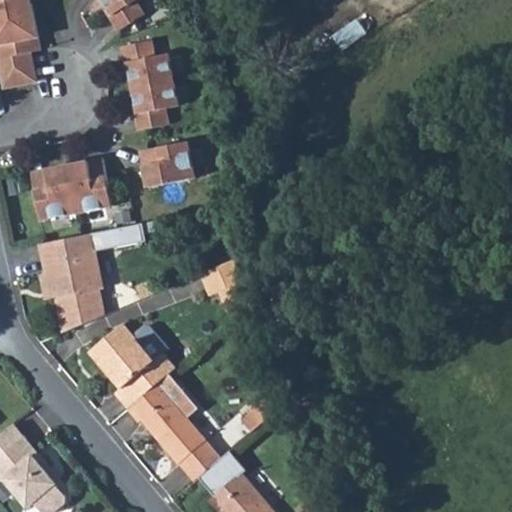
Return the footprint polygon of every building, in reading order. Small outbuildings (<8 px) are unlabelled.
[(31,0),(0,6),(0,62),(5,88),(38,82),(32,52),(41,50),(31,0)] [(103,0),(113,15),(111,16),(120,31),(145,15),(137,1),(138,0),(103,0)] [(337,33),(344,45),(368,30),(361,19),(337,33)] [(153,41),(123,46),(127,63),(129,63),(134,88),(175,80),(169,54),(156,57),(153,41)] [(175,80),(134,88),(139,113),(137,114),(140,131),(170,124),(166,109),(180,106),(175,80)] [(189,142),(142,151),(145,167),(149,166),(150,173),(147,177),(149,188),(197,178),(189,142)] [(78,164),(68,166),(78,214),(114,206),(104,159),(88,162),(89,166),(83,167),(78,164)] [(48,170),(32,173),(42,221),(78,214),(68,166),(58,168),(55,173),(49,174),(48,170)] [(93,234),(42,244),(53,299),(58,298),(65,332),(105,315),(100,289),(104,288),(93,234)] [(243,298),(238,259),(202,274),(211,297),(221,293),(228,310),(243,298)] [(228,310),(233,322),(245,312),(243,298),(228,310)] [(116,394),(129,409),(171,374),(178,368),(165,353),(170,349),(152,327),(146,327),(135,336),(124,324),(90,352),(108,374),(111,372),(124,387),(121,389),(116,394)] [(111,372),(108,374),(121,389),(124,387),(111,372)] [(171,374),(129,409),(140,422),(143,420),(180,464),(208,441),(188,418),(200,408),(171,374)] [(270,396),(243,421),(253,432),(277,413),(270,396)] [(15,424),(0,436),(0,477),(3,481),(5,479),(29,508),(36,503),(43,511),(55,511),(67,503),(67,496),(58,485),(58,484),(50,474),(54,470),(15,424)] [(216,496),(212,499),(222,511),(275,511),(244,474),(248,470),(231,451),(200,478),(216,496)] [(54,470),(50,474),(58,484),(62,481),(54,470)] [(325,511),(318,500),(304,511),(325,511)]
